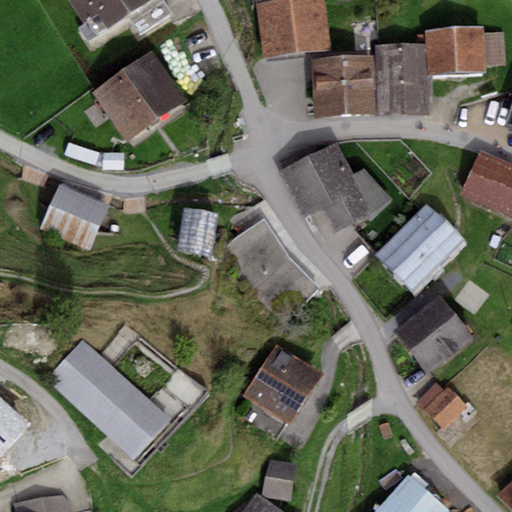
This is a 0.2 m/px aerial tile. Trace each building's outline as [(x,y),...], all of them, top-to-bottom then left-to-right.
[(67,0),(82,22),(96,13),(106,29),(151,0),(67,0)] [(321,0),(256,0),(264,58),(328,50),(321,0)] [(483,27),(424,31),(425,44),(427,77),(431,76),(485,73),(485,67),(483,32),(483,27)] [(483,32),(485,67),(506,66),(505,31),(483,32)] [(427,77),(425,44),(375,46),(377,116),(432,114),(431,76),(427,77)] [(184,105),(149,55),(94,93),(129,143),(184,105)] [(371,57),(311,59),(313,118),(374,116),(371,57)] [(337,145),(280,172),(304,219),(325,210),(336,234),(371,217),(391,200),(364,170),(352,175),(337,145)] [(511,164),(481,150),(460,194),(511,218),(511,164)] [(108,208),(58,187),(40,229),(90,250),(108,208)] [(427,204),(375,258),(415,297),(467,243),(427,204)] [(219,214),(185,209),(177,252),(211,258),(219,214)] [(321,294),(262,220),(223,251),(282,325),(321,294)] [(473,338),(440,297),(396,332),(429,374),(473,338)] [(169,421),(82,340),(46,379),(133,460),(169,421)] [(290,425),(323,374),(277,344),(243,395),(290,425)] [(181,375),(157,406),(180,423),(204,392),(181,375)] [(444,432),(469,408),(448,387),(443,391),(437,384),(417,404),(423,410),(444,432)] [(0,457),(30,424),(0,398),(0,457)] [(296,468),(268,464),(263,496),(291,500),(296,468)] [(375,511),(449,511),(450,511),(410,475),(375,511)] [(511,511),(511,484),(498,498),(511,511)] [(281,511),(257,494),(243,511),(281,511)] [(64,498),(13,503),(14,511),(70,511),(70,510),(64,498)]
